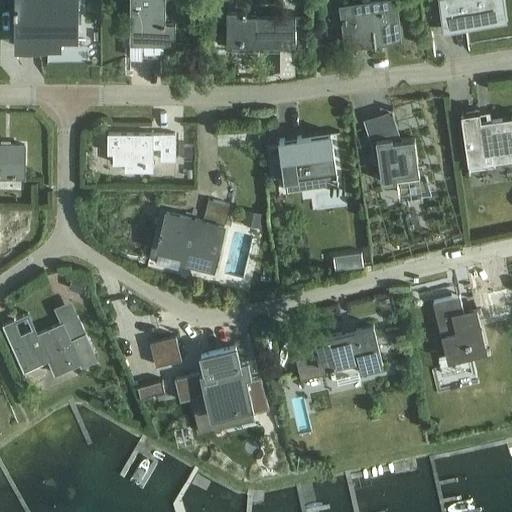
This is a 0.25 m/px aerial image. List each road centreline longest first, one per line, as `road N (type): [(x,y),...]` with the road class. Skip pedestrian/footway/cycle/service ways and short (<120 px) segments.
road 1 (residential): [(65,240),(189,313),(221,317),(511,247)]
road 2 (residential): [(66,94),(248,95),(511,59)]
road 3 (residential): [(65,240),(66,94)]
